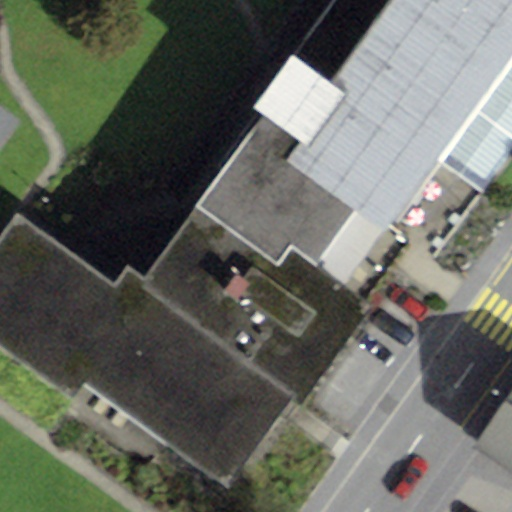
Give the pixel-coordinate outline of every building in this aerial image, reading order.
[(430,156),(482,193),(511,152),(511,54),(509,52),(511,47),(511,0),(339,0),(257,114),(268,122),(382,222),(383,220),(430,156)] [(0,147),(19,122),(0,108),(0,147)] [(376,255),(393,230),(382,222),(268,122),(194,224),(146,290),(129,278),(115,296),(71,264),(18,225),(0,249),(0,347),(72,400),(84,384),(227,488),(290,401),(298,407),(367,313),(362,309),(359,306),(389,265),(376,255)] [(129,278),(146,290),(194,224),(179,214),(167,230),(151,218),(115,268),(85,246),(71,264),(115,296),(129,278)] [(359,306),(362,309),(411,241),(383,220),(382,222),(393,230),(376,255),(389,265),(359,306)] [(511,403),(482,446),(511,467),(511,403)]
